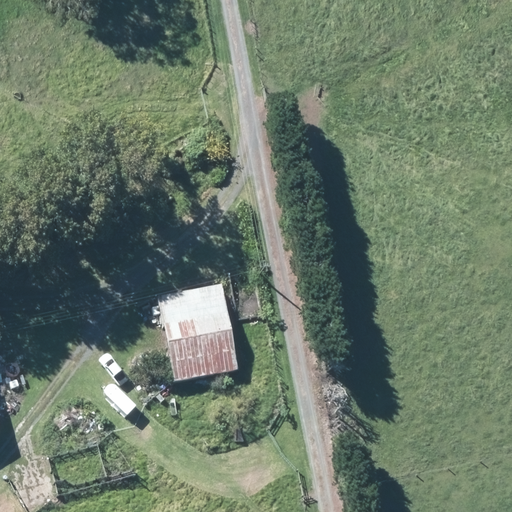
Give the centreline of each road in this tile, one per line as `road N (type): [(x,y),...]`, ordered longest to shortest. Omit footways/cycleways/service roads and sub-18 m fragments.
road 1 (unclassified): [(235,0),(333,511)]
road 2 (unknown): [(261,136),(107,293),(87,347),(97,394)]
